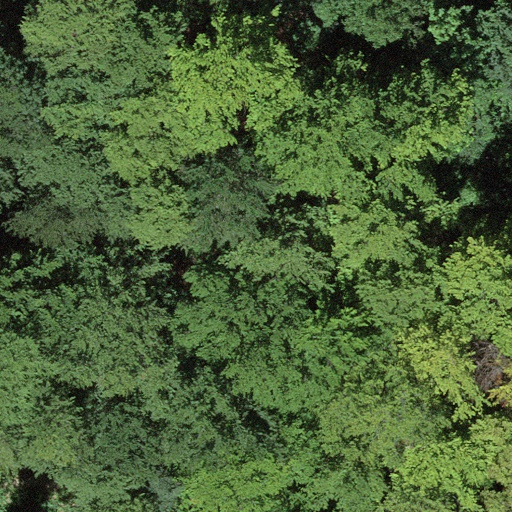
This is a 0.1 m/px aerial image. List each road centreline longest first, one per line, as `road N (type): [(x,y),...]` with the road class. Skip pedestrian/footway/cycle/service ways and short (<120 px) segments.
road 1 (track): [(0,190),(511,275)]
road 2 (track): [(0,467),(308,463),(511,437)]
